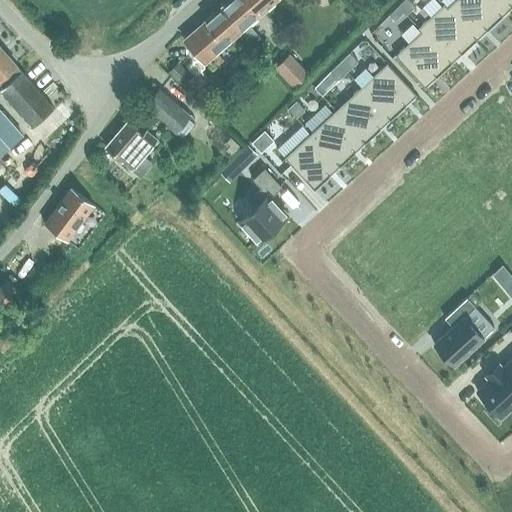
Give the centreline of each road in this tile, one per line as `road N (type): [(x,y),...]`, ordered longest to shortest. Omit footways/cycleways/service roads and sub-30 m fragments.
road 1 (residential): [(511,55),(296,253),(498,469),(511,458)]
road 2 (residential): [(0,253),(111,100)]
road 3 (residential): [(111,100),(43,52),(0,4)]
road 4 (residential): [(111,100),(158,40),(203,0)]
